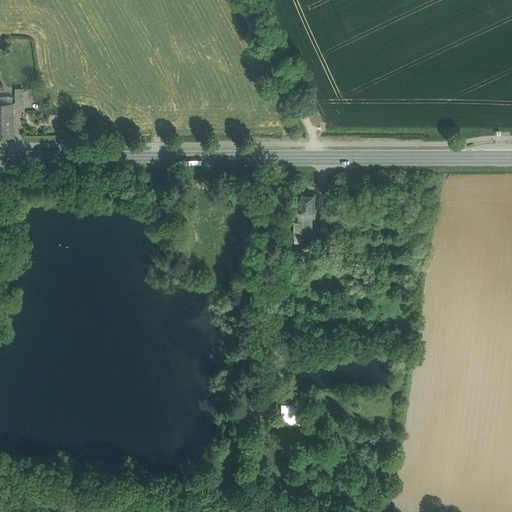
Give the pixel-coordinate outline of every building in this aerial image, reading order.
[(13,97),(0,96),(0,137),(13,138),(13,103),(13,97)] [(315,195),(299,195),(298,211),(295,211),(294,234),(311,234),(312,217),(314,217),(315,195)] [(321,230),(314,229),(312,242),(318,243),(321,230)] [(294,292),(274,290),(273,301),(286,303),(287,298),(293,299),(294,292)] [(276,328),(267,328),(266,335),(266,338),(275,338),(275,333),(276,333),(276,328)] [(301,425),(301,404),(281,404),(281,424),(301,425)]
